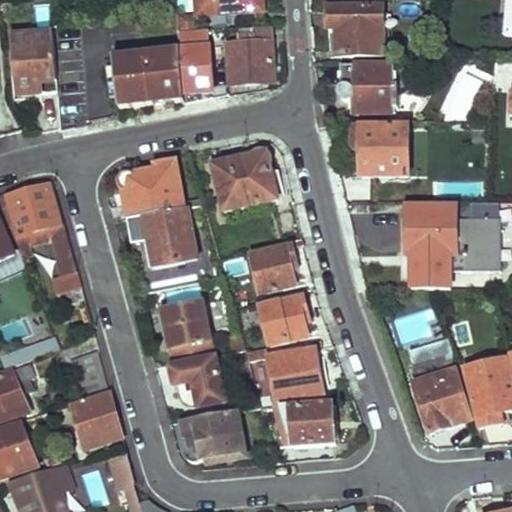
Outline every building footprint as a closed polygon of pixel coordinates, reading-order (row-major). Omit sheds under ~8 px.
[(199,0),(200,18),(225,17),(223,0),(199,0)] [(223,0),(225,17),(262,14),(262,0),(223,0)] [(340,34),(340,62),(384,62),(385,12),(331,12),(331,34),(340,34)] [(181,52),(184,95),(213,93),(212,76),(211,59),(210,34),(180,35),(181,52)] [(14,41),(24,100),(63,95),(54,35),(14,41)] [(232,50),(233,89),(277,86),(274,35),(253,36),(253,40),(242,42),(242,48),(232,50)] [(116,58),(122,109),(184,103),(184,95),(181,52),(116,58)] [(420,66),(395,66),(395,72),(344,71),(344,92),(346,93),(345,94),(343,97),(343,100),(343,103),(345,105),(348,106),(356,106),(356,118),(398,118),(398,114),(402,114),(401,99),(409,99),(417,81),(420,66)] [(501,66),(485,66),(485,74),(500,82),(501,77),(501,66)] [(511,66),(501,66),(501,77),(511,77),(511,66)] [(365,156),(364,186),(411,185),(411,135),(358,135),(355,139),(356,154),(359,156),(365,156)] [(213,170),(224,217),(278,204),(268,157),(213,170)] [(122,189),(127,222),(184,213),(183,206),(175,167),(156,170),(157,176),(127,182),(122,189)] [(50,189),(0,202),(0,206),(20,256),(26,254),(22,237),(42,232),(60,260),(72,257),(64,225),(59,227),(50,189)] [(203,202),(183,206),(184,213),(187,212),(205,209),(203,202)] [(187,217),(188,223),(208,220),(205,209),(187,212),(187,217)] [(408,214),(408,262),(460,262),(459,214),(408,214)] [(145,246),(150,274),(195,268),(188,223),(187,217),(133,225),(136,248),(145,246)] [(0,264),(14,259),(0,228),(0,264)] [(251,262),(262,299),(296,290),(291,273),(296,271),(291,251),(251,262)] [(78,276),(72,257),(60,260),(65,280),(78,276)] [(65,280),(53,282),(57,298),(82,291),(78,276),(65,280)] [(262,314),(272,351),(308,341),(303,320),(308,318),(304,302),(262,314)] [(162,311),(172,367),(211,361),(198,305),(162,311)] [(0,361),(5,372),(59,354),(53,340),(0,359),(0,361)] [(227,344),(229,357),(237,357),(247,355),(242,340),(227,344)] [(442,357),(447,375),(459,371),(453,354),(442,357)] [(110,395),(99,355),(74,364),(88,403),(110,395)] [(237,357),(244,382),(253,379),(250,365),(247,355),(237,357)] [(278,409),(325,399),(317,356),(269,365),(278,409)] [(193,411),(223,406),(216,363),(171,372),(169,376),(171,388),(175,390),(177,400),(179,403),(181,406),(184,409),(188,411),(193,411)] [(463,375),(478,424),(480,433),(503,428),(501,418),(511,415),(511,390),(506,364),(463,375)] [(416,390),(431,440),(451,434),(449,426),(471,420),(458,377),(416,390)] [(32,395),(29,384),(17,388),(21,399),(32,395)] [(86,454),(123,443),(110,395),(88,403),(72,408),(86,454)] [(279,412),(289,449),(338,445),(334,412),(296,414),(295,411),(279,412)] [(224,457),(225,462),(245,457),(237,416),(182,423),(187,454),(189,460),(193,461),(197,461),(224,457)] [(22,425),(0,431),(0,482),(38,469),(22,425)] [(109,503),(99,467),(80,472),(90,508),(109,503)] [(17,488),(24,511),(63,511),(59,494),(42,498),(37,483),(17,488)] [(125,495),(130,511),(141,511),(140,508),(135,490),(125,495)]
